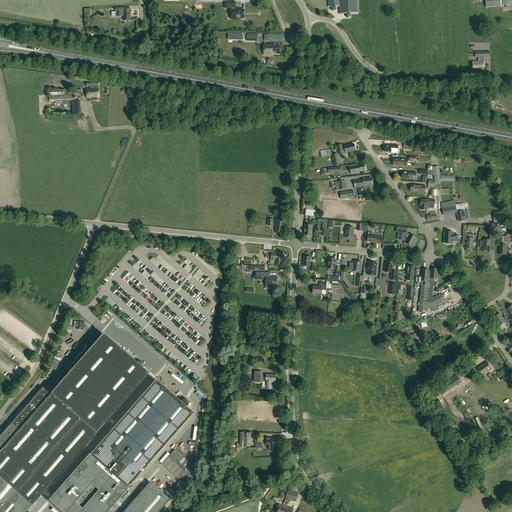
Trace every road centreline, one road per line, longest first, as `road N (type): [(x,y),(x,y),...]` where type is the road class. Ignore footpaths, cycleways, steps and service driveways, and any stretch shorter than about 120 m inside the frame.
road 1 (primary): [(511,137),(113,64)]
road 2 (tertiary): [(336,511),(313,483),(293,431),(295,245)]
road 3 (unclassified): [(307,18),(336,25),(359,59),(393,80),(511,86)]
road 4 (tertiary): [(295,245),(307,18)]
road 5 (unclassified): [(0,413),(35,366),(95,223)]
road 6 (unclassified): [(295,245),(95,223)]
road 7 (unclassified): [(140,0),(140,30),(128,43),(2,22)]
road 8 (unclassified): [(95,223),(133,132),(96,126),(90,110)]
road 9 (unclassified): [(429,258),(426,233),(358,129)]
road 10 (unclassified): [(429,258),(295,245)]
